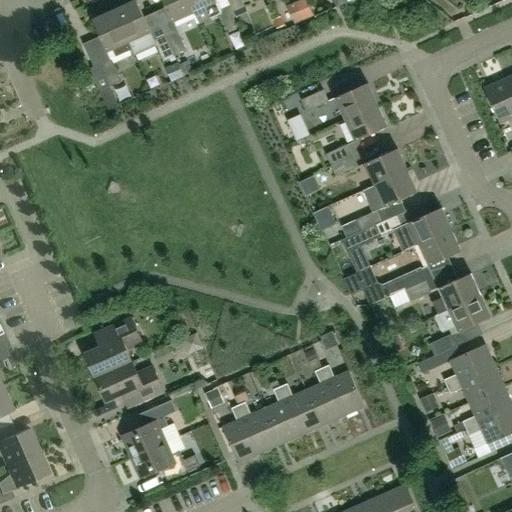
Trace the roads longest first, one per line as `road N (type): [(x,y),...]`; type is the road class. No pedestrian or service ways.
road 1 (residential): [(103,497),(40,342),(45,322),(26,280),(48,270),(16,186)]
road 2 (residential): [(511,205),(480,193),(424,66),(511,28)]
